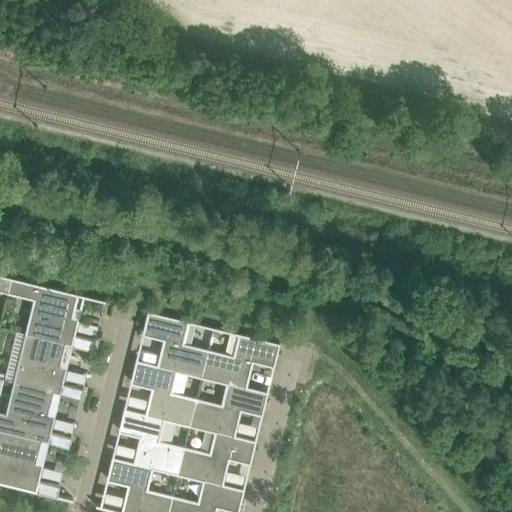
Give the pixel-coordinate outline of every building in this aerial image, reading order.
[(0,286),(8,289),(12,276),(0,273),(0,286)] [(33,295),(24,332),(93,349),(95,339),(74,334),(79,315),(77,314),(77,316),(72,315),(77,294),(104,301),(105,299),(12,276),(8,289),(33,295)] [(202,375),(208,347),(183,341),(189,319),(148,309),(144,322),(145,323),(143,332),(146,333),(146,334),(163,338),(157,364),(137,359),(137,358),(136,358),(135,359),(177,369),(202,375)] [(247,334),(238,331),(233,353),(208,347),(202,375),(226,381),(268,391),(268,390),(266,390),(246,385),(252,360),(269,364),(270,363),(273,364),(275,355),(276,355),(280,342),(247,334)] [(12,381),(81,397),(83,388),(63,383),(67,363),(66,363),(65,365),(60,363),(66,343),(93,349),(24,332),(12,381)] [(177,369),(135,359),(132,371),(133,371),(131,381),(135,382),(134,383),(151,387),(145,412),(125,407),(124,406),(124,407),(165,417),(190,423),(196,397),(171,391),(177,369)] [(81,398),(81,397),(12,381),(5,411),(0,409),(0,428),(42,439),(42,440),(69,446),(71,436),(51,431),(55,412),(54,411),(53,413),(49,412),(54,391),(81,398)] [(221,403),(196,397),(190,423),(214,429),(256,439),(254,438),(254,439),(234,434),(240,409),(257,413),(258,412),(261,413),(264,403),(265,403),(268,391),(226,381),(221,403)] [(133,461),(153,466),(178,472),(184,445),(159,439),(165,417),(124,407),(121,420),(119,429),(123,430),(123,431),(140,435),(134,461),(133,461)] [(0,428),(0,481),(57,495),(57,493),(59,485),(39,480),(43,460),(42,460),(41,462),(37,460),(42,440),(42,439),(0,428)] [(178,472),(202,478),(222,483),(222,482),(228,457),(246,461),(249,461),(252,452),(253,452),(256,439),(214,429),(209,451),(184,445),(178,472)] [(110,468),(107,478),(111,479),(111,480),(128,484),(122,509),(121,511),(125,511),(167,511),(172,494),(148,488),(153,466),(133,461),(134,461),(113,456),(113,455),(112,455),(109,468),(110,468)] [(172,494),(167,511),(214,511),(217,506),(234,510),(234,509),(238,510),(240,500),(241,500),(244,487),(243,487),(242,487),(222,482),(222,483),(202,478),(197,500),(172,494)]
